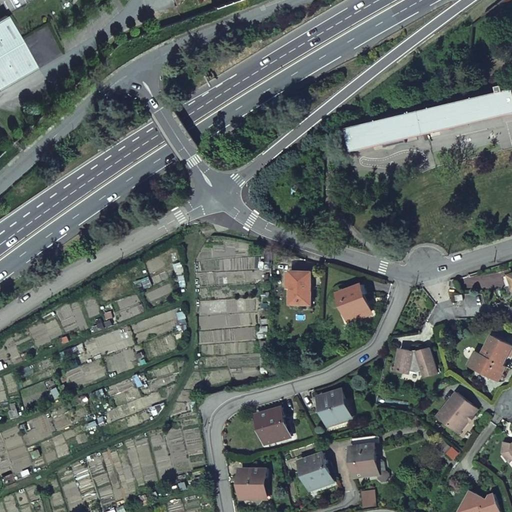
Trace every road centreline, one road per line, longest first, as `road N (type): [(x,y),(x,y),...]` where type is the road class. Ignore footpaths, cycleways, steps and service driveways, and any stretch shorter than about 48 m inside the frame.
road 1 (trunk): [(0,272),(202,129),(422,0)]
road 2 (trunk): [(375,0),(152,136),(0,242)]
road 3 (residential): [(408,272),(383,339),(370,352),(327,378),(243,402),(220,419),(226,511)]
road 4 (trunk): [(219,194),(471,0)]
road 5 (residential): [(0,320),(219,194)]
road 6 (residential): [(219,194),(261,227),(408,272)]
road 7 (residential): [(0,186),(102,90),(137,70)]
road 8 (residential): [(137,70),(295,0)]
road 9 (unclassified): [(137,70),(219,194)]
